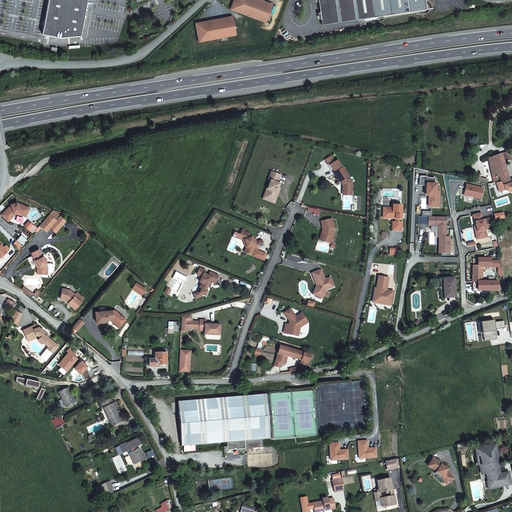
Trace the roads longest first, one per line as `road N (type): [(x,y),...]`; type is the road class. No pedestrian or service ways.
road 1 (trunk): [(0,124),(511,47)]
road 2 (trunk): [(511,35),(0,111)]
road 3 (residential): [(230,380),(339,366),(511,299)]
road 4 (unclassified): [(0,76),(11,67),(83,71),(145,56),(207,0)]
road 5 (residential): [(298,205),(230,380)]
road 6 (unclassified): [(124,382),(21,295),(0,287)]
road 7 (unclassified): [(182,511),(174,478),(124,382)]
